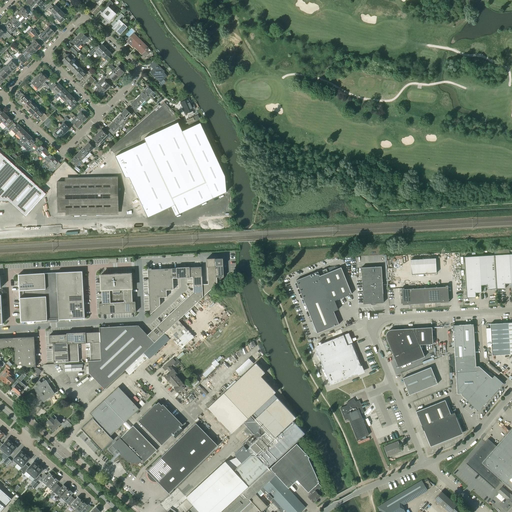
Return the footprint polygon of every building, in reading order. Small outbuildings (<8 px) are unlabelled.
[(27,8),(32,13),(34,11),(32,9),(34,6),(33,5),(36,3),(32,0),(27,0),(25,2),(29,6),(27,8)] [(39,0),(32,0),(36,3),(43,11),(52,2),(50,0),(45,5),(39,0)] [(103,16),(109,22),(116,15),(110,10),(113,4),(110,1),(100,11),(103,14),(102,14),(104,15),(103,16)] [(53,7),(51,5),(46,10),(48,12),(49,11),(54,16),(60,10),(55,5),(53,7)] [(25,10),(23,8),(18,13),(26,20),(28,18),(27,17),(29,14),(32,18),(34,15),(32,13),(27,8),(25,10)] [(60,10),(52,17),(54,19),(56,18),(58,20),(60,22),(63,19),(61,17),(64,15),(60,10)] [(18,13),(14,17),(20,23),(21,24),(26,20),(18,13)] [(124,17),(121,14),(111,25),(114,27),(113,28),(120,35),(127,28),(121,23),(124,17)] [(14,17),(9,21),(16,28),(20,23),(14,17)] [(17,29),(9,21),(5,26),(7,28),(5,30),(10,35),(12,33),(15,31),(17,29)] [(48,27),(43,32),(49,38),(54,33),(52,31),(54,29),(49,24),(48,23),(47,23),(46,25),(47,26),(48,27)] [(0,29),(0,38),(1,39),(4,35),(8,38),(11,36),(5,30),(3,28),(0,30),(0,29)] [(31,33),(35,37),(40,43),(42,41),(44,43),(49,38),(43,32),(39,36),(35,33),(35,31),(34,30),(32,30),(30,32),(31,33)] [(82,32),(77,37),(83,43),(85,45),(92,38),(87,33),(85,35),(82,32)] [(145,55),(147,57),(151,52),(134,35),(127,42),(133,47),(135,45),(139,50),(138,51),(144,57),(145,55)] [(34,41),(30,45),(36,51),(40,47),(38,45),(40,43),(35,37),(33,39),(34,41)] [(73,47),(79,52),(81,50),(78,47),(83,43),(77,37),(72,42),(75,45),(73,47)] [(30,45),(28,47),(27,47),(25,49),(31,56),(36,51),(30,45)] [(99,57),(101,55),(107,49),(102,45),(100,47),(98,45),(88,54),(91,57),(95,52),(99,57)] [(25,49),(23,52),(21,54),(27,60),(31,56),(25,49)] [(106,60),(103,63),(102,62),(100,65),(103,68),(110,60),(108,58),(112,54),(107,49),(101,55),(106,60)] [(62,62),(67,66),(73,60),(72,60),(76,57),(72,54),(69,57),(65,53),(60,58),(63,61),(62,62)] [(27,60),(21,54),(17,59),(13,55),(11,57),(16,62),(18,60),(23,65),(27,60)] [(18,64),(10,56),(8,58),(7,61),(4,64),(6,65),(12,71),(17,67),(16,66),(18,64)] [(75,63),(73,60),(67,66),(71,71),(77,65),(78,64),(75,62),(75,63)] [(114,72),(119,78),(124,73),(122,71),(124,69),(120,64),(118,66),(118,67),(116,69),(112,66),(113,64),(111,62),(108,66),(114,72)] [(6,65),(4,67),(1,69),(8,76),(12,71),(6,65)] [(77,65),(71,71),(76,76),(82,70),(77,65)] [(164,73),(162,72),(163,71),(159,68),(158,68),(156,66),(150,73),(160,82),(159,84),(162,86),(166,82),(163,80),(167,76),(164,74),(164,73)] [(76,76),(81,80),(83,78),(85,80),(91,74),(89,72),(87,72),(85,73),(84,72),(85,70),(83,68),(82,70),(76,76)] [(112,70),(105,77),(106,78),(111,83),(113,80),(115,82),(119,78),(114,72),(112,70)] [(48,90),(49,88),(54,83),(52,81),(48,86),(44,82),(47,80),(46,79),(48,77),(45,74),(43,76),(41,74),(36,79),(39,81),(42,84),(43,86),(48,90)] [(102,78),(98,83),(100,86),(103,88),(106,91),(110,87),(109,85),(111,83),(106,78),(105,77),(104,76),(102,78)] [(36,79),(32,83),(34,86),(32,88),(37,93),(43,86),(42,84),(39,81),(36,79)] [(57,94),(63,88),(58,83),(56,85),(54,83),(49,88),(51,90),(52,89),(56,93),(57,94)] [(101,96),(106,91),(103,88),(100,86),(98,83),(96,85),(98,87),(95,90),(96,91),(94,93),(98,97),(100,95),(101,96)] [(144,91),(149,97),(151,98),(152,100),(154,98),(151,95),(152,94),(154,92),(152,90),(150,89),(150,88),(148,87),(145,90),(144,91)] [(68,93),(63,88),(57,94),(54,97),(56,100),(60,96),(62,99),(68,93)] [(19,91),(15,95),(16,97),(18,99),(17,100),(16,101),(19,104),(20,103),(23,106),(28,101),(28,100),(30,98),(29,98),(28,96),(26,98),(25,97),(21,92),(19,91)] [(151,98),(149,97),(144,91),(140,95),(145,101),(147,102),(151,98)] [(63,103),(65,105),(72,97),(68,93),(62,99),(65,101),(63,103)] [(135,100),(141,105),(145,101),(140,95),(135,100)] [(74,99),(72,97),(65,105),(67,107),(68,106),(70,108),(70,109),(73,111),(78,106),(76,104),(78,101),(75,98),(74,99)] [(189,99),(181,103),(186,115),(187,114),(188,116),(194,114),(193,112),(194,111),(194,110),(195,109),(193,106),(192,106),(189,99)] [(133,106),(131,108),(136,113),(138,111),(137,109),(141,105),(135,100),(131,104),(133,106)] [(30,103),(28,101),(23,106),(27,111),(33,105),(31,102),(30,103)] [(33,105),(27,111),(32,116),(38,110),(39,108),(34,104),(33,105)] [(78,115),(76,117),(76,118),(82,124),(86,119),(84,117),(88,113),(82,107),(78,111),(80,112),(77,115),(78,115)] [(126,109),(121,114),(127,119),(131,115),(132,116),(135,114),(130,109),(128,111),(126,109)] [(38,110),(32,116),(37,120),(38,119),(40,121),(45,116),(43,113),(42,114),(38,110)] [(121,114),(117,118),(123,123),(125,125),(127,123),(127,124),(130,121),(127,119),(121,114)] [(198,115),(186,121),(187,121),(188,124),(200,119),(198,115)] [(12,125),(13,123),(11,121),(12,121),(7,116),(1,123),(5,127),(4,128),(7,130),(12,125)] [(65,120),(70,125),(72,123),(77,128),(82,124),(76,118),(76,117),(74,116),(71,118),(69,120),(67,118),(66,117),(64,119),(65,120)] [(117,118),(113,122),(120,129),(121,130),(125,125),(123,123),(117,118)] [(59,128),(65,134),(69,129),(67,127),(70,125),(65,120),(62,122),(63,123),(61,125),(59,123),(57,126),(59,128)] [(89,178),(57,179),(57,212),(140,209),(143,216),(169,204),(173,213),(221,190),(220,176),(198,126),(185,131),(180,121),(144,138),(145,142),(116,155),(111,157),(118,172),(89,173),(89,178)] [(111,129),(109,131),(113,135),(120,129),(113,122),(109,127),(111,129)] [(11,130),(15,134),(22,128),(17,124),(16,125),(13,123),(12,125),(7,130),(4,133),(6,135),(11,130)] [(20,139),(20,138),(26,133),(22,128),(15,134),(20,139)] [(65,134),(59,128),(56,130),(53,132),(54,133),(53,135),(57,140),(59,138),(60,139),(65,134)] [(97,134),(104,141),(108,137),(110,139),(112,137),(106,130),(103,132),(101,130),(97,134)] [(21,146),(25,143),(30,137),(26,133),(20,138),(20,139),(17,142),(21,146)] [(95,141),(93,143),(97,147),(98,148),(104,141),(97,134),(93,139),(95,141)] [(25,143),(22,146),(28,152),(30,151),(35,145),(33,143),(35,142),(30,137),(25,143)] [(88,143),(84,147),(90,153),(94,148),(95,150),(97,150),(98,148),(97,147),(93,143),(91,141),(89,144),(88,143)] [(34,151),(39,155),(44,149),(40,145),(37,148),(35,145),(30,151),(32,153),(34,151)] [(84,147),(80,151),(85,157),(88,159),(92,155),(90,153),(84,147)] [(39,155),(43,159),(49,153),(44,149),(39,155)] [(80,151),(76,156),(78,158),(81,161),(83,162),(84,163),(88,159),(85,157),(80,151)] [(0,152),(0,201),(9,201),(29,178),(0,152)] [(43,169),(48,164),(47,163),(48,163),(53,157),(49,153),(43,159),(46,162),(43,164),(41,167),(43,169)] [(81,161),(76,156),(71,160),(78,167),(83,162),(81,161)] [(48,163),(47,163),(48,164),(51,167),(48,170),(51,173),(58,166),(60,164),(58,162),(57,162),(53,157),(48,163)] [(29,178),(9,201),(25,216),(46,193),(29,178)] [(494,255),(497,289),(506,288),(506,284),(511,283),(510,254),(494,255)] [(481,285),(487,285),(487,289),(497,289),(494,255),(479,256),(481,285)] [(476,292),(482,292),(481,285),(479,256),(465,256),(467,298),(476,297),(476,292)] [(215,259),(215,258),(207,259),(207,267),(216,266),(215,259)] [(215,259),(216,266),(223,266),(223,258),(215,259)] [(410,259),(411,274),(436,273),(435,258),(410,259)] [(361,276),(371,276),(371,266),(361,267),(361,276)] [(371,276),(373,303),(383,302),(381,266),(371,266),(371,276)] [(195,278),(194,267),(183,268),(184,278),(193,277),(193,279),(195,278)] [(334,300),(351,294),(340,267),(319,276),(317,271),(295,280),(316,333),(338,324),(333,311),(338,309),(334,300)] [(172,268),(173,278),(184,278),(183,268),(172,268)] [(148,269),(148,278),(159,277),(158,269),(148,269)] [(82,273),(67,273),(68,280),(68,288),(83,287),(82,273)] [(50,274),(43,275),(44,282),(44,289),(44,296),(45,303),(45,311),(46,318),(52,317),(58,317),(58,310),(57,304),(57,296),(56,288),(56,281),(56,274),(50,274)] [(114,274),(101,275),(102,303),(99,304),(100,314),(105,314),(110,314),(115,313),(120,313),(126,313),(131,313),(136,312),(135,302),(132,302),(131,274),(118,274),(114,274)] [(19,284),(34,283),(34,275),(19,276),(19,284)] [(373,303),(371,276),(361,276),(363,304),(373,303)] [(208,280),(208,284),(212,289),(217,284),(217,280),(208,280)] [(203,297),(212,289),(208,284),(202,284),(202,285),(203,297)] [(192,293),(199,301),(203,297),(202,285),(193,285),(193,292),(192,293)] [(410,288),(411,304),(449,301),(449,300),(450,300),(450,292),(448,292),(448,285),(446,285),(446,286),(410,288)] [(83,287),(68,288),(68,295),(69,303),(84,302),(83,287)] [(411,304),(410,288),(404,289),(404,287),(401,288),(402,295),(400,295),(401,303),(402,303),(402,304),(411,304)] [(57,296),(68,295),(68,288),(56,288),(57,296)] [(35,297),(34,290),(19,290),(20,298),(35,297)] [(192,293),(187,298),(194,306),(199,301),(192,293)] [(68,295),(57,296),(57,304),(69,303),(68,295)] [(187,298),(182,302),(189,310),(194,306),(187,298)] [(84,302),(69,303),(69,310),(69,317),(84,316),(84,302)] [(182,302),(177,307),(184,315),(189,310),(182,302)] [(45,303),(35,304),(36,311),(45,311),(45,303)] [(35,304),(20,304),(21,319),(36,318),(36,311),(35,304)] [(150,314),(160,305),(150,306),(150,314)] [(184,315),(177,307),(172,312),(179,320),(184,315)] [(179,320),(172,312),(167,316),(174,324),(179,320)] [(167,316),(162,321),(169,329),(174,324),(167,316)] [(151,355),(150,355),(157,349),(169,337),(181,349),(194,337),(179,320),(174,324),(169,329),(164,334),(159,338),(154,343),(125,370),(130,375),(151,355)] [(162,321),(157,326),(164,334),(169,329),(162,321)] [(491,346),(509,345),(508,323),(490,324),(491,346)] [(475,367),(475,364),(473,324),(453,325),(455,372),(476,371),(475,367)] [(138,326),(100,328),(102,361),(101,361),(89,362),(89,373),(105,389),(125,370),(154,343),(147,335),(138,326)] [(157,326),(152,331),(159,338),(164,334),(157,326)] [(425,330),(413,330),(419,345),(432,344),(431,327),(425,327),(425,330)] [(393,355),(408,349),(407,345),(419,345),(413,330),(402,331),(402,329),(391,329),(390,330),(389,330),(388,331),(387,332),(386,333),(386,334),(385,335),(385,337),(386,338),(393,355)] [(152,331),(147,335),(154,343),(159,338),(152,331)] [(53,355),(54,363),(69,362),(79,362),(79,356),(78,349),(78,344),(86,343),(90,343),(90,349),(90,355),(91,360),(88,360),(89,362),(101,361),(101,354),(100,349),(100,343),(100,332),(92,332),(85,333),(85,332),(74,333),(67,333),(67,334),(58,335),(49,335),(50,343),(50,344),(53,343),(53,349),(53,355)] [(357,373),(358,372),(360,367),(361,368),(361,367),(357,357),(356,357),(351,344),(347,345),(343,335),(316,346),(315,349),(330,385),(348,378),(358,374),(358,373),(357,373)] [(35,346),(34,336),(27,337),(20,337),(13,338),(6,338),(0,338),(0,348),(7,348),(14,348),(14,354),(15,361),(15,365),(22,365),(22,368),(36,367),(36,360),(35,353),(35,346)] [(424,357),(419,345),(407,345),(408,349),(393,355),(398,367),(424,357)] [(492,356),(509,355),(509,345),(491,346),(492,356)] [(185,386),(177,376),(178,374),(173,369),(174,369),(171,366),(176,362),(173,358),(162,367),(165,371),(167,370),(169,372),(164,377),(168,382),(169,381),(174,387),(173,387),(178,392),(179,391),(180,392),(185,388),(184,387),(185,386)] [(0,378),(6,383),(9,385),(14,379),(11,377),(12,376),(10,374),(11,373),(9,370),(13,365),(9,362),(5,366),(8,368),(7,369),(6,369),(3,373),(4,374),(0,378)] [(219,511),(239,495),(244,500),(244,499),(247,497),(249,499),(256,494),(260,490),(276,475),(270,468),(269,467),(305,434),(293,421),(257,455),(256,455),(273,440),(296,418),(277,398),(254,420),(251,416),(276,392),(261,377),(265,373),(256,363),(208,408),(232,434),(244,422),(248,427),(244,431),(249,437),(242,444),(244,446),(235,454),(237,457),(226,462),(222,465),(186,497),(196,508),(191,511),(219,511)] [(478,410),(501,384),(493,377),(492,378),(479,366),(475,367),(476,371),(455,372),(456,394),(460,394),(460,395),(467,401),(467,400),(478,410)] [(409,395),(437,384),(430,367),(402,379),(409,395)] [(33,368),(38,376),(42,371),(38,368),(33,368)] [(24,373),(11,387),(13,388),(12,389),(16,393),(15,394),(18,396),(19,395),(19,394),(23,390),(20,388),(24,384),(21,382),(26,375),(24,373)] [(196,378),(190,383),(194,387),(199,382),(196,378)] [(39,385),(35,388),(36,390),(35,391),(37,394),(36,394),(36,395),(36,396),(36,397),(37,398),(37,399),(38,399),(38,400),(39,400),(40,401),(41,400),(42,402),(54,394),(46,380),(41,383),(39,381),(37,383),(39,385)] [(139,409),(141,407),(146,402),(143,399),(138,404),(138,403),(136,405),(119,387),(90,413),(111,435),(139,409)] [(369,435),(361,416),(361,414),(364,412),(359,400),(354,402),(352,399),(346,403),(347,405),(340,408),(345,420),(349,419),(357,440),(369,435)] [(437,425),(423,430),(423,431),(424,430),(430,443),(433,444),(461,433),(455,418),(456,417),(454,412),(450,414),(445,400),(430,406),(437,425)] [(138,421),(162,445),(173,435),(175,437),(183,429),(181,427),(183,425),(163,404),(161,406),(158,403),(156,405),(155,404),(138,421)] [(421,426),(423,430),(437,425),(430,406),(416,412),(421,426)] [(71,421),(69,419),(64,423),(60,419),(59,420),(54,415),(47,422),(50,425),(48,426),(53,431),(61,424),(64,428),(71,421)] [(93,418),(82,429),(102,451),(113,440),(111,437),(110,437),(93,419),(93,418)] [(218,446),(196,423),(147,471),(169,494),(218,446)] [(133,426),(120,438),(112,445),(112,446),(108,449),(114,455),(116,453),(117,454),(119,452),(130,464),(132,462),(133,462),(135,463),(136,462),(138,462),(140,462),(142,464),(157,450),(133,426)] [(511,428),(496,446),(511,461),(511,428)] [(466,463),(495,489),(502,481),(508,486),(511,481),(511,461),(496,446),(488,439),(466,463)] [(0,449),(4,453),(13,443),(9,440),(9,441),(8,440),(3,445),(1,443),(0,444),(0,449)] [(387,457),(402,451),(398,442),(384,447),(387,457)] [(16,446),(13,443),(4,453),(9,457),(17,447),(16,447),(16,446)] [(308,492),(309,492),(310,493),(307,495),(311,500),(313,502),(314,501),(314,502),(320,496),(317,492),(322,487),(318,483),(319,482),(308,458),(309,458),(296,444),(270,468),(276,475),(288,488),(297,480),(308,492)] [(21,451),(13,460),(17,464),(26,454),(22,451),(22,452),(21,451)] [(26,454),(17,464),(21,468),(20,469),(22,471),(23,471),(28,466),(25,464),(30,459),(29,458),(29,457),(26,454)] [(22,471),(21,472),(24,475),(26,472),(30,476),(39,466),(35,462),(35,463),(34,462),(29,467),(28,466),(23,471),(22,471)] [(39,466),(30,476),(34,479),(33,480),(36,483),(40,477),(38,475),(43,470),(42,469),(43,468),(39,466)] [(45,473),(39,480),(47,486),(54,477),(49,473),(47,475),(45,473)] [(290,491),(276,475),(260,490),(266,496),(280,511),(300,511),(305,507),(290,491)] [(54,477),(47,486),(54,492),(59,486),(57,484),(59,481),(54,477)] [(405,511),(402,505),(428,490),(427,490),(432,487),(428,481),(423,483),(422,482),(380,507),(381,511),(405,511)] [(61,498),(68,489),(64,485),(61,487),(59,486),(54,492),(61,498)] [(500,505),(506,511),(511,504),(511,494),(503,487),(498,492),(505,499),(500,505)] [(0,488),(0,511),(11,499),(0,488)] [(61,498),(68,504),(73,498),(71,496),(74,492),(72,489),(71,490),(68,489),(61,498)] [(434,499),(448,511),(464,511),(441,492),(434,499)] [(249,499),(261,511),(267,506),(256,494),(249,499)] [(261,511),(249,499),(247,497),(244,499),(244,500),(243,500),(239,496),(221,511),(261,511)] [(71,507),(75,510),(83,501),(78,497),(75,499),(73,498),(68,504),(71,507)] [(83,501),(75,510),(77,511),(85,511),(87,510),(85,508),(88,505),(83,501)]
